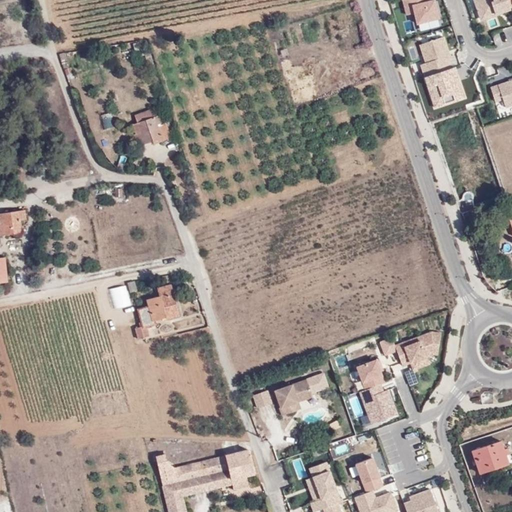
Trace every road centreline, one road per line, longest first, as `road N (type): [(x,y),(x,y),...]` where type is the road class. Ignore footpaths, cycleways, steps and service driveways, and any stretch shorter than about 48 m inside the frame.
road 1 (residential): [(40,0),(48,47),(91,162),(110,177),(161,179),(280,511)]
road 2 (residential): [(368,0),(460,283),(485,319)]
road 3 (residential): [(444,410),(395,427),(413,474),(450,460)]
